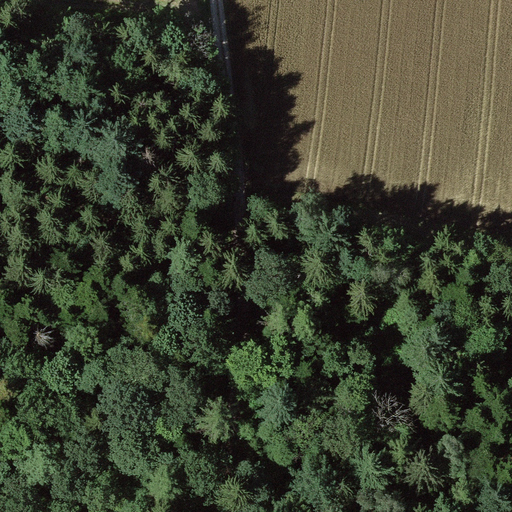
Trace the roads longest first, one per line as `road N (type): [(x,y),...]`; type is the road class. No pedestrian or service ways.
road 1 (track): [(223,511),(250,331),(237,242)]
road 2 (track): [(0,185),(237,242)]
road 3 (track): [(237,242),(216,0)]
